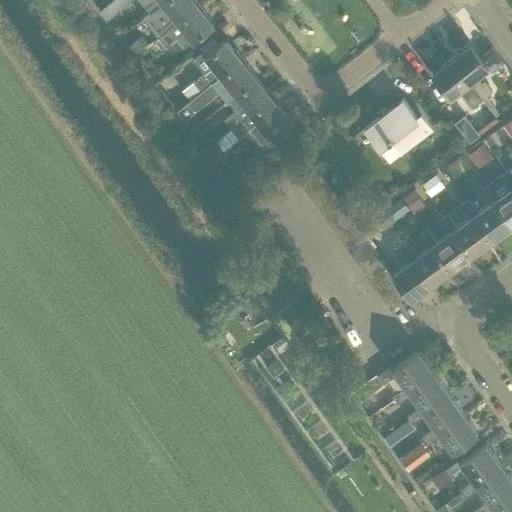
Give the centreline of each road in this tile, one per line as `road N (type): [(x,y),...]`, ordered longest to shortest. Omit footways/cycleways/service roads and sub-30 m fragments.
road 1 (residential): [(241,0),(321,97),(403,35)]
road 2 (residential): [(511,407),(464,338),(472,308),(511,277)]
